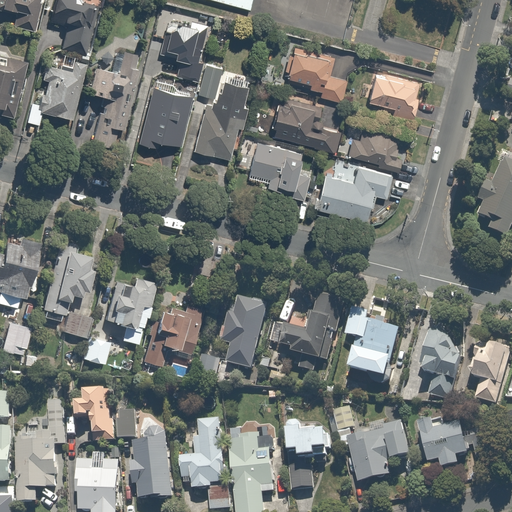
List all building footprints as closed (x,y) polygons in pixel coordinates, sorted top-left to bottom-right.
[(43,0),(7,0),(4,14),(17,18),(15,27),(35,32),(43,0)] [(78,0),(55,0),(51,27),(64,29),(61,52),(89,56),(96,8),(78,5),(78,0)] [(253,0),(201,0),(250,13),(253,0)] [(192,26),(171,21),(168,33),(172,34),(168,54),(181,57),(176,78),(200,84),(205,64),(201,63),(210,25),(194,21),(192,26)] [(337,57),(297,48),(289,81),(314,87),(313,93),(325,96),(324,101),(344,105),(349,82),(332,78),(337,57)] [(143,58),(120,53),(116,74),(100,70),(93,102),(102,104),(93,145),(123,151),(143,58)] [(30,65),(0,58),(0,117),(19,122),(30,65)] [(224,70),(206,66),(199,97),(218,101),(224,70)] [(61,71),(46,67),(42,84),(47,86),(42,106),(32,104),(27,124),(42,128),(44,118),(69,124),(81,71),(62,67),(61,71)] [(424,83),(376,73),(368,106),(395,112),(394,117),(416,122),(424,83)] [(207,104),(196,153),(234,162),(242,129),(249,131),(254,110),(243,108),(248,88),(230,83),(227,95),(221,94),(218,106),(207,104)] [(196,98),(156,89),(142,148),(152,150),(154,142),(185,149),(196,98)] [(323,110),(287,102),(279,141),(337,153),(341,134),(330,132),(319,129),(323,110)] [(407,142),(365,131),(362,141),(355,139),(350,158),(399,171),(407,142)] [(309,156),(260,143),(250,180),(271,185),(269,192),(305,202),(313,171),(305,169),(309,156)] [(511,164),(503,160),(474,223),(511,240),(511,164)] [(356,185),(327,178),(319,210),(373,222),(379,196),(387,198),(392,176),(360,168),(356,185)] [(48,246),(22,237),(19,245),(12,243),(8,254),(4,253),(0,265),(0,291),(30,302),(48,246)] [(97,259),(74,253),(62,300),(75,304),(77,296),(87,299),(89,291),(95,293),(100,272),(94,271),(97,259)] [(203,254),(197,275),(218,280),(223,259),(203,254)] [(162,284),(138,277),(135,287),(127,285),(124,295),(122,295),(117,313),(120,314),(116,325),(126,328),(122,342),(138,347),(151,306),(155,307),(162,284)] [(350,301),(323,294),(312,332),(289,325),(281,351),(332,365),(350,301)] [(275,307),(244,299),(241,310),(235,308),(226,342),(237,345),(232,364),(259,371),(275,307)] [(190,318),(166,311),(159,333),(169,336),(166,347),(185,353),(188,343),(196,345),(206,311),(194,307),(190,318)] [(374,312),(358,308),(350,336),(366,340),(357,373),(397,384),(403,362),(398,361),(407,330),(372,321),(374,312)] [(94,316),(69,310),(64,334),(89,339),(94,316)] [(476,332),(434,319),(419,370),(434,374),(428,395),(467,407),(475,381),(462,377),(476,332)] [(37,329),(11,322),(2,351),(19,356),(22,347),(31,350),(37,329)] [(111,343),(92,339),(87,362),(107,366),(111,343)] [(511,347),(475,339),(467,376),(480,379),(475,399),(507,406),(511,385),(511,347)] [(171,353),(146,348),(142,365),(166,370),(171,353)] [(41,359),(28,355),(25,364),(39,368),(41,359)] [(114,391),(91,393),(92,404),(82,405),(83,422),(97,421),(99,444),(118,442),(114,391)] [(17,395),(0,394),(0,419),(16,420),(17,395)] [(54,434),(32,433),(32,439),(21,439),(21,505),(42,505),(42,493),(64,493),(64,447),(70,447),(70,402),(54,402),(54,434)] [(141,413),(122,413),(123,440),(142,439),(141,413)] [(404,419),(373,427),(375,434),(352,440),(364,486),(393,478),(389,466),(420,458),(414,434),(409,435),(404,419)] [(227,420),(204,423),(206,438),(196,438),(198,455),(184,456),(186,483),(198,482),(199,494),(213,492),(215,511),(222,511),(236,511),(227,420)] [(450,420),(425,428),(438,469),(448,465),(451,474),(468,469),(466,463),(488,456),(478,424),(454,431),(450,420)] [(313,438),(312,432),(305,433),(303,421),(289,423),(294,458),(295,464),(296,467),(299,491),(319,488),(315,465),(329,463),(327,455),(339,453),(336,434),(313,438)] [(18,430),(0,429),(0,484),(16,485),(18,430)] [(139,464),(135,465),(137,489),(141,488),(142,502),(177,499),(172,432),(148,434),(149,442),(138,443),(139,464)] [(264,439),(234,443),(242,511),(268,511),(266,486),(280,484),(276,452),(265,453),(264,439)] [(124,511),(125,463),(81,462),(79,511),(124,511)]
